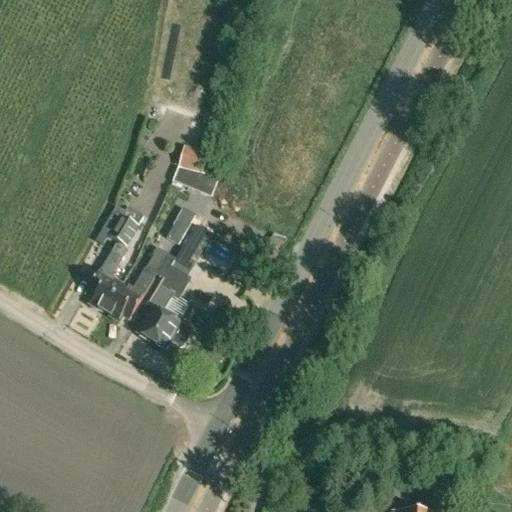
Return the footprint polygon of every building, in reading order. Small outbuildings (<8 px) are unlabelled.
[(202,173),(207,152),(184,145),(178,167),(202,173)] [(178,167),(173,180),(214,196),(221,178),(202,173),(178,167)] [(102,233),(108,237),(127,248),(144,218),(128,209),(125,214),(116,209),(102,233)] [(88,307),(104,316),(121,289),(110,283),(127,254),(116,247),(99,276),(88,296),(93,299),(88,307)] [(132,295),(121,289),(104,316),(119,325),(124,318),(129,321),(141,300),(143,301),(156,278),(161,282),(173,260),(155,251),(132,295)] [(162,284),(147,309),(152,311),(137,339),(165,353),(170,344),(178,348),(183,346),(190,334),(188,329),(180,325),(179,324),(188,309),(177,302),(190,281),(188,280),(171,270),(162,284)]
